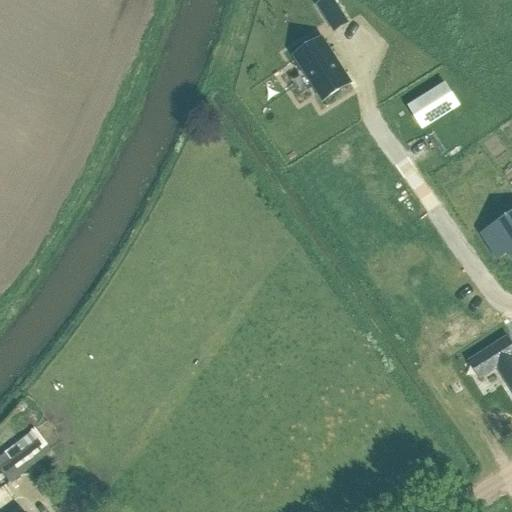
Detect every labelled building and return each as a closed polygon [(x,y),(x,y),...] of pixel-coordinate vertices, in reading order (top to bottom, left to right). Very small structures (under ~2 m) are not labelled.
[(338,8),(324,16),(328,23),(333,31),(346,22),(342,15),(338,8)] [(323,40),(295,58),(324,102),(351,84),(323,40)] [(446,85),(417,103),(431,125),(460,107),(446,85)] [(511,218),(495,230),(511,256),(511,218)] [(487,352),(474,360),(485,377),(498,369),(511,391),(511,344),(508,338),(504,341),(501,343),(487,352)] [(0,470),(7,479),(48,446),(34,429),(0,457),(0,470)]
